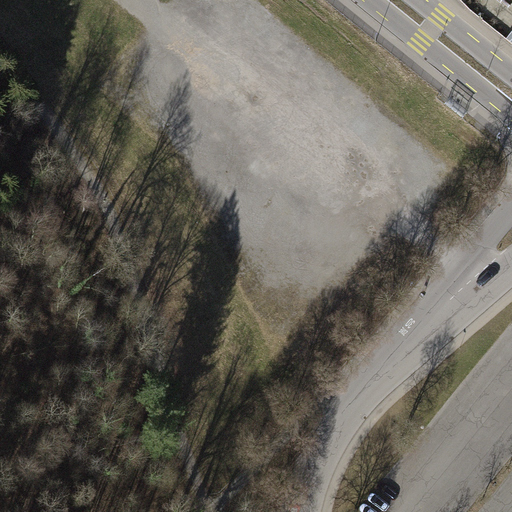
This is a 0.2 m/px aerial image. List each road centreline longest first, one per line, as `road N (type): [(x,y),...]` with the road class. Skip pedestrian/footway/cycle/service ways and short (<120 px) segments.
road 1 (track): [(0,51),(66,139),(112,224),(204,511)]
road 2 (residential): [(303,511),(311,475),(337,426),(511,239)]
road 3 (tertiary): [(511,94),(393,0)]
